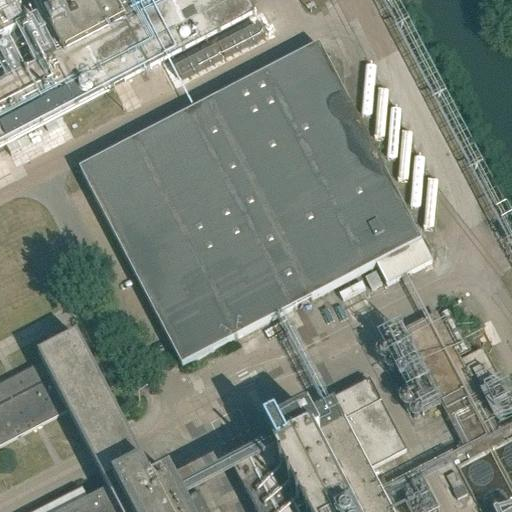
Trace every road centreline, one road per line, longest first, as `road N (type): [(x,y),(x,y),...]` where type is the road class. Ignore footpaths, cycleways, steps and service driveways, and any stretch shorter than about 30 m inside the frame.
road 1 (unknown): [(37,172),(183,417)]
road 2 (unknown): [(456,511),(360,325)]
road 3 (unknown): [(511,357),(457,249)]
